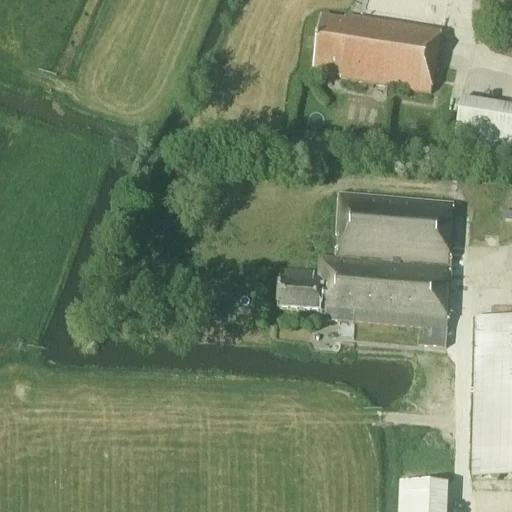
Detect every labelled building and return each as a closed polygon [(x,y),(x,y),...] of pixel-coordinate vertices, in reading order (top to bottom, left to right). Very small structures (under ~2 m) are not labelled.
[(367,0),(365,16),(442,26),(445,0),(367,0)] [(442,35),(440,35),(365,22),(345,18),(344,23),(323,19),(313,71),(330,74),(329,76),(340,78),(340,80),(430,97),(442,35)] [(450,138),(511,147),(511,106),(456,98),(450,138)] [(421,348),(444,350),(451,273),(449,273),(454,207),(341,197),(335,261),(321,260),(319,285),(322,285),(321,314),(324,314),(324,321),(423,330),(421,348)] [(322,285),(319,285),(312,285),(313,275),(281,273),(280,285),(279,285),(277,308),(277,312),(321,314),(322,285)] [(511,479),(511,319),(475,319),(471,479),(511,479)] [(400,484),(398,511),(447,511),(448,487),(400,484)]
